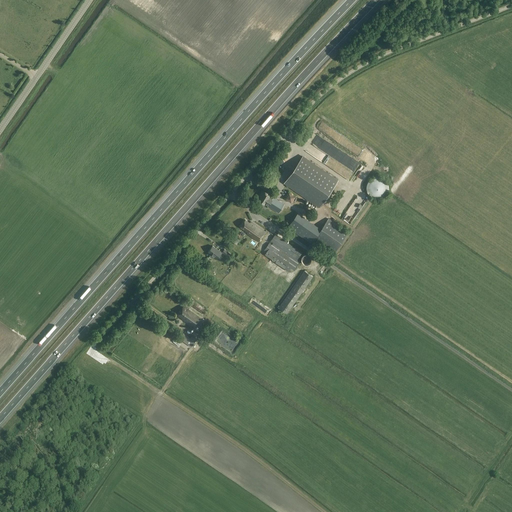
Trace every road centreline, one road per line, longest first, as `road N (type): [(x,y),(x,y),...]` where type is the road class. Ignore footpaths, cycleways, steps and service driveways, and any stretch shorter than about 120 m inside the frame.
road 1 (motorway): [(0,418),(375,0)]
road 2 (motorway): [(351,0),(0,392)]
road 3 (unclassified): [(228,194),(355,69),(511,5)]
road 4 (unclassified): [(511,390),(228,194)]
road 5 (track): [(95,342),(325,511)]
road 6 (unclassified): [(95,342),(228,194)]
road 7 (tertiary): [(0,129),(89,0)]
road 8 (track): [(159,391),(79,511)]
